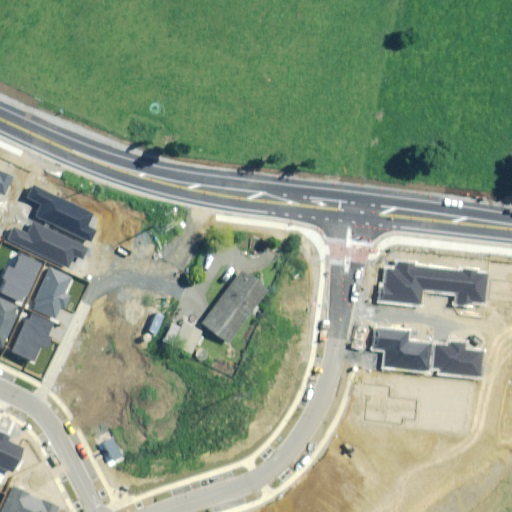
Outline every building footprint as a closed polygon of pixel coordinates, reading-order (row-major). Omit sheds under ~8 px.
[(0,192),(1,194),(10,175),(0,170),(0,192)] [(91,212),(31,184),(25,196),(39,202),(33,214),(89,240),(94,229),(85,225),(91,212)] [(11,226),(5,238),(66,266),(71,254),(81,258),(86,247),(30,221),(25,233),(11,226)] [(24,294),(39,262),(18,253),(11,268),(5,265),(0,274),(0,276),(3,278),(0,284),(0,291),(18,300),(21,293),(24,294)] [(420,288),(437,290),(440,268),(411,265),(412,262),(396,260),(395,269),(385,268),(384,286),(381,286),(380,299),(419,303),(420,288)] [(70,277),(48,267),(33,299),(35,301),(32,308),(53,317),(58,306),(62,308),(69,294),(63,292),(70,277)] [(468,300),(481,301),(484,272),(474,271),(474,268),(460,267),(460,270),(440,268),(437,290),(455,292),(454,301),(468,302),(468,300)] [(238,270),(199,322),(224,341),(263,289),(238,270)] [(511,278),(492,276),(490,298),(511,300),(511,305),(511,316),(511,278)] [(15,305),(0,297),(0,345),(15,313),(12,312),(15,305)] [(24,317),(9,350),(30,359),(37,344),(43,347),(48,336),(45,334),(51,322),(30,313),(28,319),(24,317)] [(177,321),(173,328),(165,324),(156,342),(184,355),(196,330),(177,321)] [(407,330),(376,327),(374,346),(385,347),(383,365),(425,369),(427,342),(406,340),(407,330)] [(439,370),(476,374),(479,351),(461,349),(462,342),(448,340),(448,345),(434,343),(431,366),(439,367),(439,370)] [(187,355),(187,357),(188,358),(189,359),(190,360),(191,361),(192,361),(194,362),(195,362),(196,362),(198,361),(199,361),(200,360),(201,359),(202,358),(203,357),(203,355),(203,354),(203,352),(203,351),(202,350),(201,349),(200,348),(199,347),(198,346),(196,346),(195,346),(194,346),(192,346),(191,347),(190,348),(189,349),(188,350),(187,351),(187,353),(187,354),(187,355)] [(491,354),(483,353),(480,384),(476,383),(474,409),(485,410),(483,432),(501,433),(509,358),(491,356),(491,354)] [(392,384),(366,381),(365,395),(367,395),(365,420),(402,424),(403,419),(416,420),(418,398),(391,395),(392,384)] [(464,419),(467,390),(453,389),(454,386),(441,384),(441,387),(438,387),(436,405),(425,404),(422,426),(455,429),(456,418),(464,419)] [(0,467),(10,472),(21,447),(5,440),(8,434),(0,431),(0,467)] [(342,467),(335,474),(364,504),(368,500),(373,505),(390,487),(375,471),(373,473),(351,451),(338,463),(342,467)] [(361,507),(331,478),(326,484),(322,480),(309,493),(328,511),(358,511),(357,511),(361,507)] [(27,492),(11,485),(0,508),(0,511),(53,511),(57,505),(40,498),(39,500),(26,494),(27,492)]
